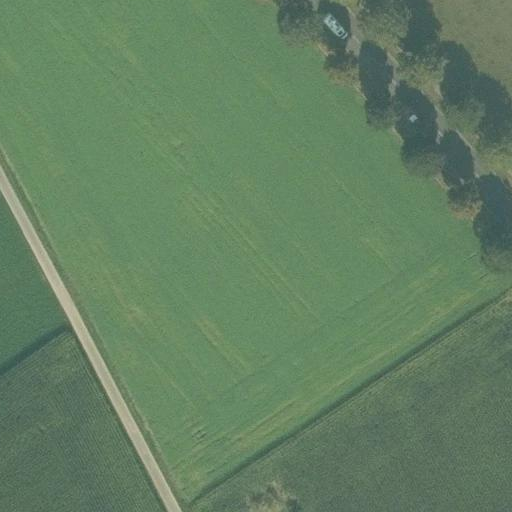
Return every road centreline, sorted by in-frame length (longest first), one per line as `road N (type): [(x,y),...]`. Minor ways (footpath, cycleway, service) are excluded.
road 1 (track): [(0,174),(175,511)]
road 2 (secondary): [(318,0),(511,219)]
